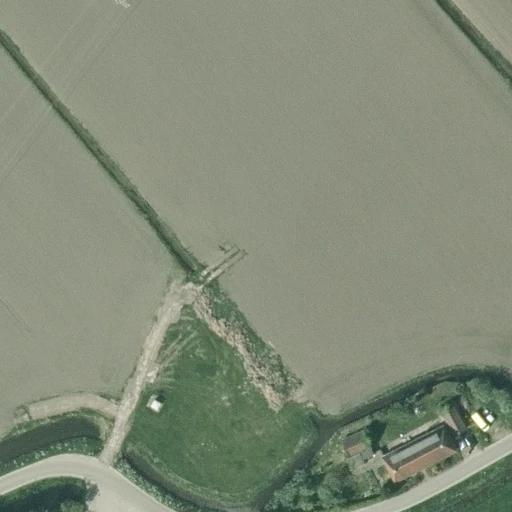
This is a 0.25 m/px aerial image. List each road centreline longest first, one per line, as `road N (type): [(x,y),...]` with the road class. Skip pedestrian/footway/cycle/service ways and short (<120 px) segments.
road 1 (unclassified): [(0,489),(43,471),(87,470),(157,511)]
road 2 (unclassified): [(377,511),(511,442)]
